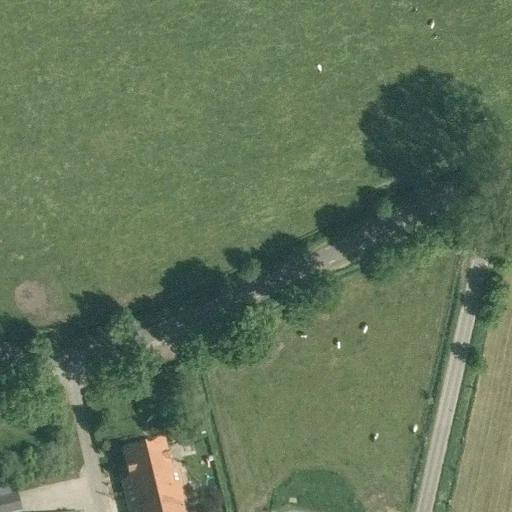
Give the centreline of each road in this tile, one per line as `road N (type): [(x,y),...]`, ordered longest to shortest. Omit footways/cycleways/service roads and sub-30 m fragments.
road 1 (tertiary): [(0,360),(23,366),(129,347),(440,202),(493,190)]
road 2 (unclassified): [(423,511),(493,190)]
